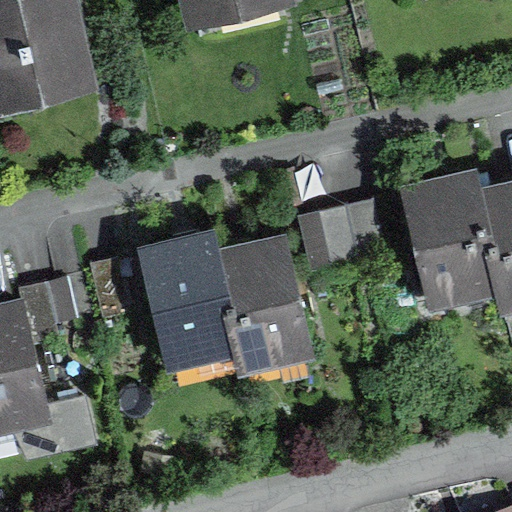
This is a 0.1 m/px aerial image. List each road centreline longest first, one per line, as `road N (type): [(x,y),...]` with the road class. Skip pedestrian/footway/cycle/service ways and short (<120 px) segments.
road 1 (residential): [(511,98),(0,228)]
road 2 (residential): [(511,446),(309,493)]
